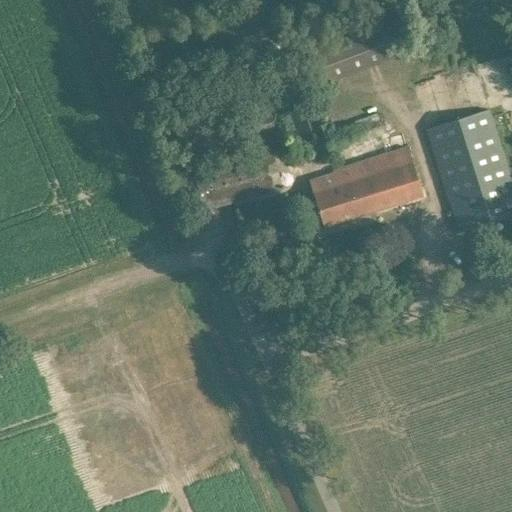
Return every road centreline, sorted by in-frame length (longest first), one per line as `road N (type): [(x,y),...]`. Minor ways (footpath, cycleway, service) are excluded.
road 1 (unclassified): [(267,364),(511,287)]
road 2 (track): [(216,266),(158,273),(0,327)]
road 3 (unclassified): [(331,511),(267,364)]
